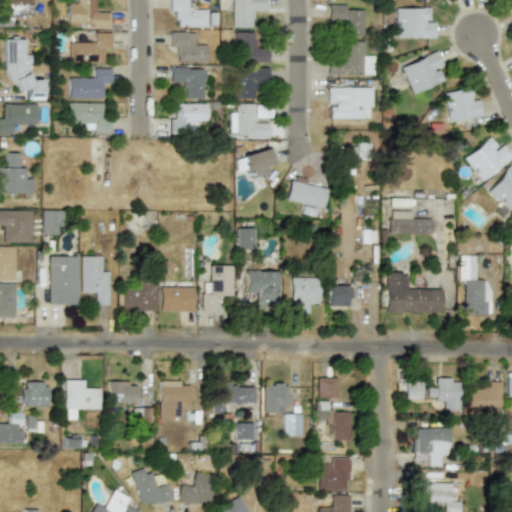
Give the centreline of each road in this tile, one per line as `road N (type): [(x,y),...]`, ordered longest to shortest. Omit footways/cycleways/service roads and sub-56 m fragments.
road 1 (residential): [(0,343),(511,350)]
road 2 (residential): [(379,511),(379,349)]
road 3 (residential): [(298,144),(296,0)]
road 4 (residential): [(140,141),(138,0)]
